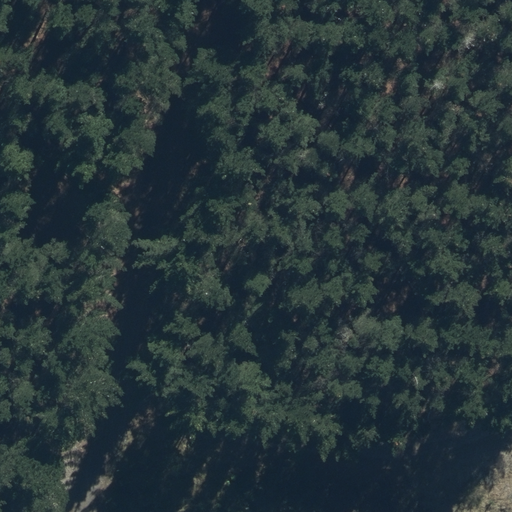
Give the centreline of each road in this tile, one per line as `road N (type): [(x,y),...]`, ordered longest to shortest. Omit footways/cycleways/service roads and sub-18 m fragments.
road 1 (track): [(76,511),(178,0)]
road 2 (track): [(94,441),(353,479),(445,477),(511,429)]
